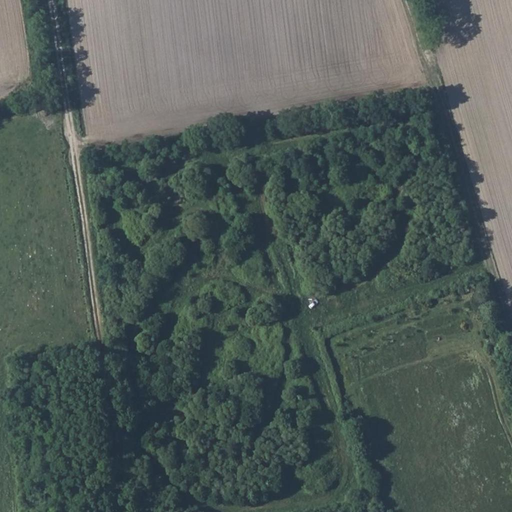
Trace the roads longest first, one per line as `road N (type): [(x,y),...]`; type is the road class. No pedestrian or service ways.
road 1 (track): [(50,0),(123,511)]
road 2 (track): [(511,327),(408,0)]
